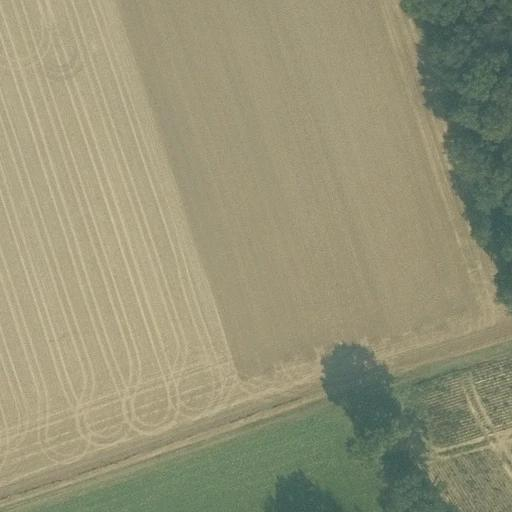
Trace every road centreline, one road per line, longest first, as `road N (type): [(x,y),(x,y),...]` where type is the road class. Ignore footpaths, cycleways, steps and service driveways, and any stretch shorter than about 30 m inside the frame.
road 1 (track): [(349,396),(0,510)]
road 2 (track): [(432,511),(349,396),(511,345)]
